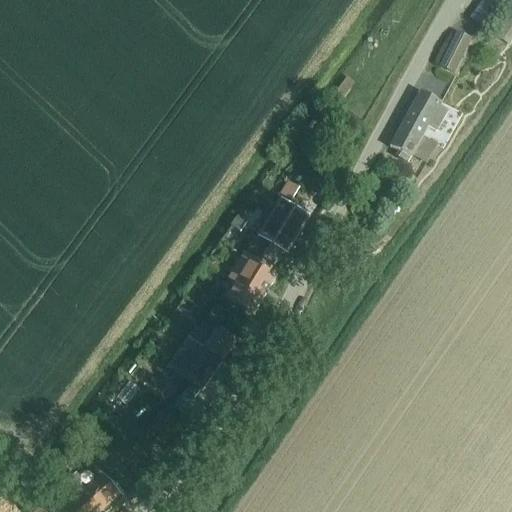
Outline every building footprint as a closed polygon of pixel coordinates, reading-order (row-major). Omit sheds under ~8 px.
[(502,11),(487,0),(486,0),(485,0),(471,21),(486,32),(502,11)] [(511,14),(511,15),(495,38),(508,47),(511,41),(511,14)] [(456,36),(439,69),(453,76),(470,43),(456,36)] [(389,149),(401,157),(399,161),(406,166),(411,158),(427,167),(438,147),(422,138),(427,130),(437,135),(448,114),(439,108),(440,106),(420,94),(389,149)] [(287,256),(309,220),(280,203),(259,239),(271,246),(258,267),(243,258),(229,282),(236,286),(227,302),(253,317),(265,297),(267,297),(270,292),(269,291),(277,278),(267,272),(280,251),(287,256)] [(201,394),(236,344),(217,331),(210,341),(195,331),(180,353),(168,370),(201,394)] [(185,395),(174,409),(193,424),(204,409),(185,395)] [(37,511),(104,511),(120,498),(102,478),(85,494),(79,488),(83,484),(76,477),(37,511)]
